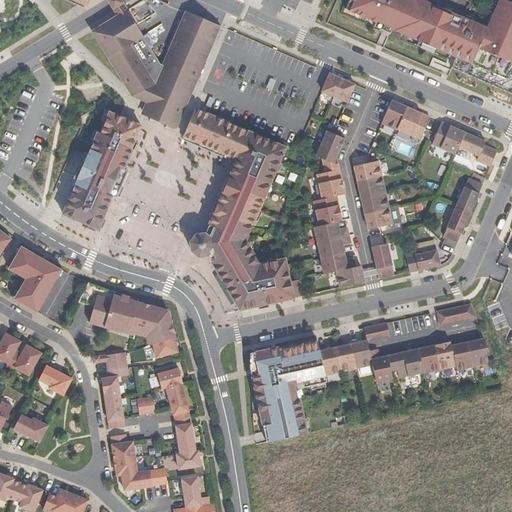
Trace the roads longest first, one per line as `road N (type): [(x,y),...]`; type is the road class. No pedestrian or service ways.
road 1 (tertiary): [(0,203),(90,259),(182,290),(206,339)]
road 2 (residential): [(376,303),(345,157),(381,72)]
road 3 (residential): [(98,487),(87,388),(71,352),(0,308)]
road 4 (residential): [(376,303),(461,282),(511,170)]
road 5 (tertiary): [(218,0),(381,72)]
road 6 (tertiary): [(206,339),(241,511)]
road 7 (residential): [(206,339),(376,303)]
road 8 (tertiary): [(381,72),(511,128)]
road 9 (residential): [(0,72),(119,0)]
